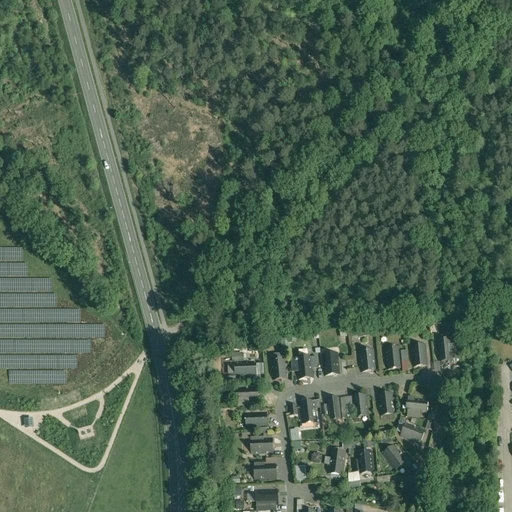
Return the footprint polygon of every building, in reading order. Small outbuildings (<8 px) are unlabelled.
[(288,339),(280,339),(281,349),(290,348),(288,339)] [(452,339),(436,341),(438,363),(454,361),(452,339)] [(426,345),(411,346),(413,368),(428,366),(426,345)] [(400,347),(385,349),(387,371),(402,369),(402,362),(401,351),(400,347)] [(376,349),(360,351),(362,373),(378,372),(376,349)] [(338,353),(323,355),(326,377),(341,375),(338,353)] [(285,354),(272,355),(273,359),(271,359),(273,381),(288,380),(285,354)] [(312,356),(297,357),(299,379),(314,378),(312,356)] [(257,362),(235,363),(236,378),(258,377),(257,362)] [(259,388),(236,389),(237,403),(259,402),(259,388)] [(394,393),(378,395),(381,417),(396,415),(394,393)] [(367,395),(352,397),(355,419),(370,417),(367,395)] [(341,398),(326,400),(329,422),(344,420),(341,398)] [(429,400),(408,398),(406,413),(428,415),(429,400)] [(316,401),(300,402),(303,425),(318,423),(316,401)] [(298,405),(289,406),(290,416),(299,415),(298,405)] [(268,413),(246,414),(247,429),(258,429),(268,428),(269,428),(268,413)] [(437,415),(430,414),(428,422),(435,423),(437,415)] [(32,419),(24,420),(25,430),(33,428),(32,419)] [(426,431),(406,423),(401,437),(421,445),(426,431)] [(300,431),(292,431),(292,437),(295,437),(295,442),(304,441),(304,435),(300,435),(300,431)] [(251,440),(252,455),(275,454),(274,439),(265,439),(251,440)] [(408,462),(395,445),(382,454),(396,471),(408,462)] [(343,450),(334,449),(334,451),(330,451),(327,475),(344,477),(347,453),(343,452),(343,450)] [(373,451),(357,453),(360,475),(375,473),(373,451)] [(255,465),(254,465),(255,481),(278,480),(277,465),(266,465),(255,465)] [(295,482),(305,482),(305,467),(295,467),(295,482)] [(347,474),(348,489),(360,488),(359,473),(347,474)] [(279,490),(256,491),(257,507),(279,506),(279,490)] [(256,505),(256,495),(248,495),(248,505),(256,505)]
